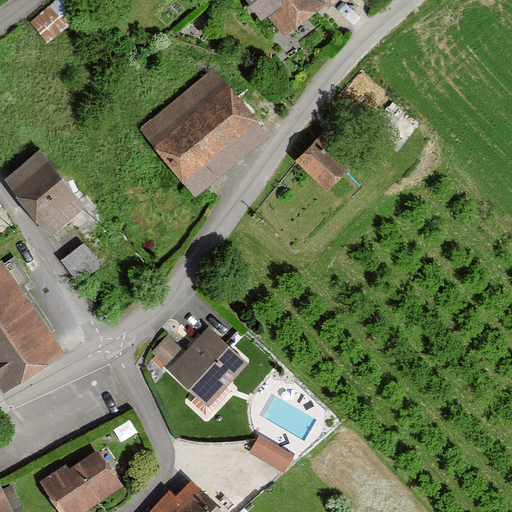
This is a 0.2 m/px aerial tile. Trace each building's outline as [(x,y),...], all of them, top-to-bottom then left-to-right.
[(50,0),(31,13),(47,36),(87,9),(80,0),(50,0)] [(243,0),(257,18),(264,13),(280,35),(327,0),(243,0)] [(215,68),(137,127),(190,197),(268,138),(215,68)] [(327,126),(292,162),(321,191),(357,154),(327,126)] [(39,150),(0,181),(0,182),(45,239),(85,207),(39,150)] [(87,239),(64,254),(78,275),(101,260),(87,239)] [(0,389),(57,348),(0,269),(0,389)] [(166,340),(151,356),(206,408),(246,366),(205,327),(180,353),(166,340)] [(262,429),(252,447),(288,467),(298,449),(262,429)] [(223,446),(193,475),(227,511),(233,511),(262,485),(223,446)] [(89,451),(39,490),(56,511),(87,511),(119,487),(89,451)] [(0,511),(16,511),(0,477),(0,511)] [(217,511),(185,482),(157,511),(217,511)]
